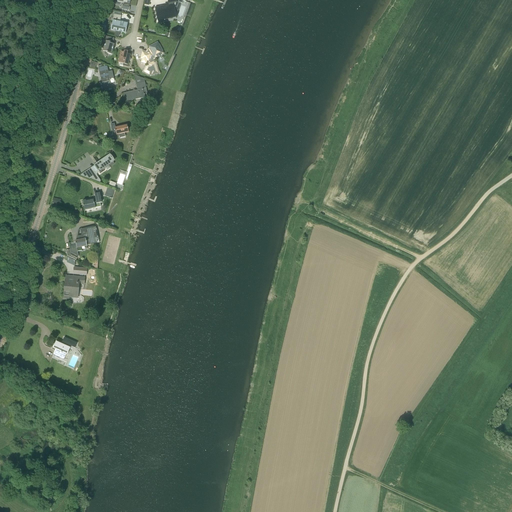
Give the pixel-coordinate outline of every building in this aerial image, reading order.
[(176,0),(168,0),(169,4),(165,5),(166,7),(156,9),(158,22),(176,18),(175,11),(178,12),(181,3),(182,4),(183,1),(179,0),(176,0)] [(121,16),(114,15),(112,23),(111,23),(111,24),(110,24),(110,25),(110,26),(111,27),(112,27),(111,30),(126,33),(128,23),(120,22),(121,16)] [(103,50),(103,51),(108,52),(107,53),(112,55),(114,44),(112,43),(113,38),(104,36),(102,42),(104,45),(102,47),(103,50)] [(143,52),(141,59),(142,59),(140,63),(146,65),(147,61),(149,61),(149,59),(151,59),(150,63),(149,64),(149,65),(147,66),(143,72),(149,75),(152,74),(152,75),(158,73),(154,58),(163,53),(157,43),(149,47),(150,49),(149,50),(147,52),(147,53),(143,52)] [(124,52),(121,51),(118,62),(124,64),(123,66),(128,67),(129,61),(130,61),(130,60),(131,60),(131,59),(130,58),(131,55),(128,54),(128,52),(124,51),(124,52)] [(105,64),(103,65),(98,66),(101,79),(102,79),(103,82),(101,82),(103,90),(112,88),(111,83),(114,83),(114,81),(114,80),(113,79),(110,79),(107,66),(105,66),(105,64)] [(144,79),(142,78),(141,80),(141,83),(136,84),(137,90),(129,92),(124,93),(126,102),(140,99),(144,98),(144,95),(144,94),(147,94),(145,82),(144,79)] [(101,102),(95,101),(93,109),(99,110),(101,102)] [(119,134),(129,132),(127,125),(116,128),(115,124),(111,124),(114,137),(119,136),(119,134)] [(113,161),(109,156),(95,165),(98,171),(99,172),(99,171),(108,165),(110,167),(114,164),(113,162),(113,161)] [(90,175),(88,173),(87,171),(80,176),(89,179),(96,174),(95,172),(90,175)] [(104,196),(112,199),(115,190),(108,188),(104,196)] [(102,203),(100,193),(94,194),(96,200),(86,202),(86,200),(83,201),(84,205),(83,205),(84,206),(85,210),(96,208),(101,207),(100,203),(102,203)] [(82,233),(83,236),(77,237),(76,241),(75,241),(76,246),(69,247),(70,253),(75,255),(78,257),(78,252),(82,251),(81,248),(87,247),(87,245),(96,243),(96,244),(99,243),(97,229),(96,227),(94,226),(92,226),(93,227),(88,228),(81,229),(82,233)] [(74,267),(73,274),(87,275),(87,268),(74,267)] [(85,277),(66,276),(64,298),(69,299),(70,296),(79,296),(80,284),(84,285),(85,277)] [(77,343),(64,338),(62,343),(75,348),(77,343)] [(56,356),(63,360),(66,354),(69,355),(71,349),(56,342),(54,348),(58,350),(56,356)]
